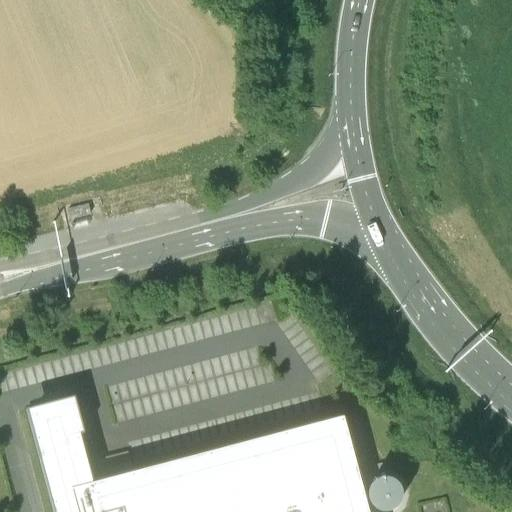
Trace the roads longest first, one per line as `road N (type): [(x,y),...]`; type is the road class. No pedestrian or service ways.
road 1 (unknown): [(86,377),(257,334),(274,340),(298,372),(295,389),(120,434),(103,432),(99,423)]
road 2 (unclassified): [(231,217),(39,268)]
road 3 (unknown): [(32,511),(8,406),(20,395),(86,377)]
road 4 (trunk): [(396,264),(432,324),(511,403)]
road 5 (unclassified): [(231,217),(334,220),(369,236),(396,264)]
road 6 (unclassified): [(350,121),(313,167),(231,217)]
road 7 (trunk): [(350,121),(375,223),(396,264)]
road 8 (trunk): [(356,0),(350,121)]
